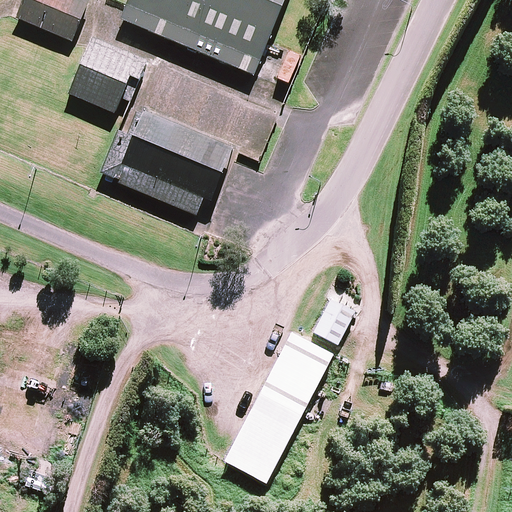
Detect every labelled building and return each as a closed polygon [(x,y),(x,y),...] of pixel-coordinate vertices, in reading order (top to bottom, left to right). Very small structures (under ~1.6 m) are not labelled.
[(89,0),(25,0),(18,18),(73,41),(89,0)] [(285,0),(130,0),(122,19),(255,74),(285,0)] [(121,98),(129,79),(131,74),(140,78),(146,63),(93,41),(71,94),(115,112),(121,98)] [(129,79),(121,98),(130,102),(137,83),(129,79)] [(124,163),(205,196),(213,199),(233,150),(234,146),(145,110),(134,138),(124,163)] [(198,214),(205,196),(124,163),(134,138),(119,132),(103,171),(127,181),(126,185),(198,214)] [(355,310),(331,298),(314,332),(339,344),(355,310)] [(293,332),(227,461),(269,481),(334,353),(293,332)]
